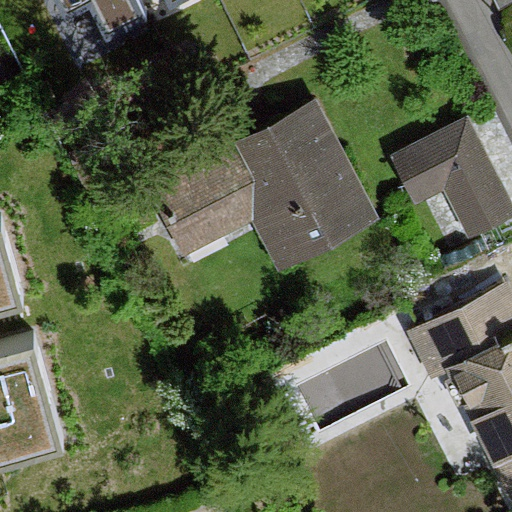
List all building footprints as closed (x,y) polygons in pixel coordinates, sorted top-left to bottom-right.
[(51,0),(60,17),(84,6),(101,41),(141,22),(130,0),(51,0)] [(312,91),(141,181),(178,251),(250,214),(276,264),(375,212),(312,91)] [(511,197),(469,112),(391,152),(413,196),(442,182),(467,233),(511,210),(511,197)] [(0,454),(67,439),(40,328),(0,337),(0,294),(26,287),(6,199),(0,200),(0,454)] [(498,470),(511,462),(511,277),(407,329),(432,382),(451,372),(498,470)]
